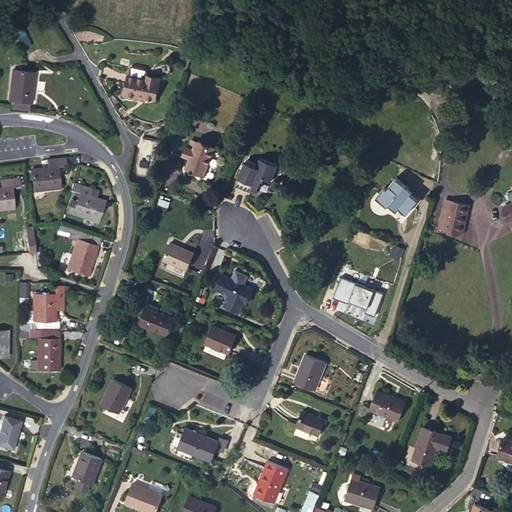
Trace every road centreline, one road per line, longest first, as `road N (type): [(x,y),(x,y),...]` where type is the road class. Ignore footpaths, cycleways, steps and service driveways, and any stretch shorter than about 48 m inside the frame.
road 1 (unclassified): [(58,419),(126,236),(126,200),(112,164),(83,138),(46,124),(0,122)]
road 2 (residential): [(431,511),(464,481),(483,412),(296,305)]
road 3 (residential): [(296,305),(252,400),(174,384)]
